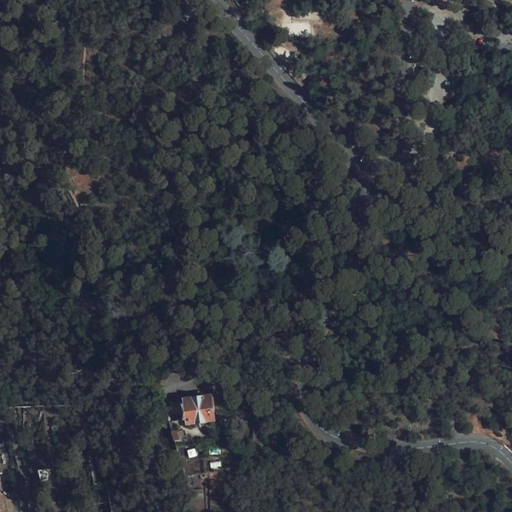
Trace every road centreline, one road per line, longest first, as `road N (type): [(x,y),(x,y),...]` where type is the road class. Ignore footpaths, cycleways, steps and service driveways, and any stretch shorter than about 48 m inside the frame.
road 1 (unclassified): [(361,176),(359,247),(309,343),(299,383),(304,409),(342,445),(369,453),(465,442),(511,462)]
road 2 (unclassified): [(214,0),(361,176)]
road 3 (unclassified): [(361,176),(393,138),(406,84),(409,0)]
road 4 (track): [(511,153),(378,163)]
